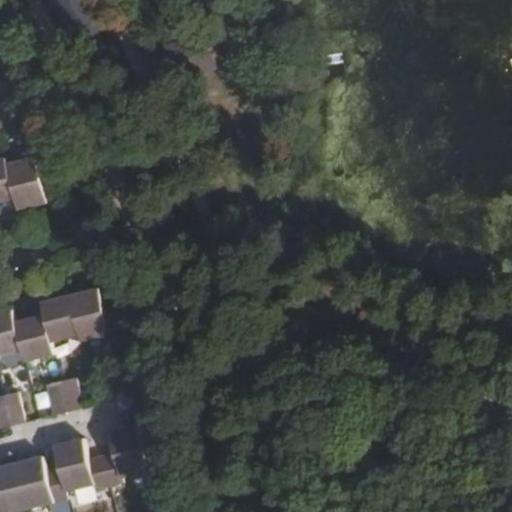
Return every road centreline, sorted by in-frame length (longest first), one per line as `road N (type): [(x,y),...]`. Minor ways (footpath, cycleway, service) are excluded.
road 1 (track): [(232,511),(208,368),(35,0)]
road 2 (residential): [(0,442),(135,407)]
